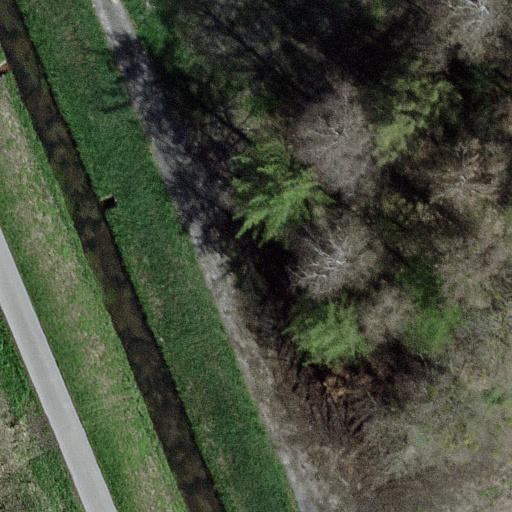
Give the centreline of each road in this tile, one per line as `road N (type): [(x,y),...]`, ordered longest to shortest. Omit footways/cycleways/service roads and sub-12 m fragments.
road 1 (track): [(313,511),(106,0)]
road 2 (unclassified): [(0,262),(101,511)]
